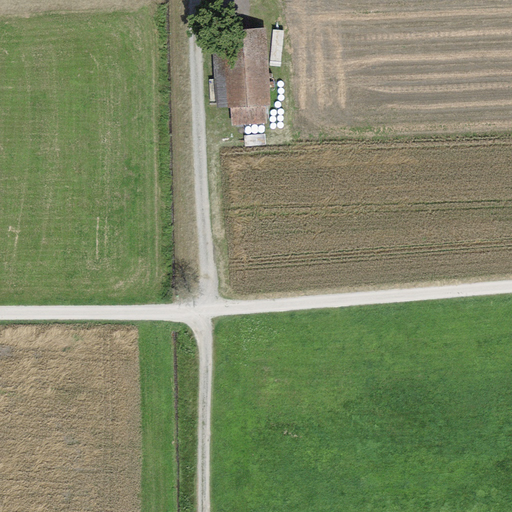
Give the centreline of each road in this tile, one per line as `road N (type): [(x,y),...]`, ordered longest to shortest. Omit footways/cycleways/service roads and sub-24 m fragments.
road 1 (track): [(206,306),(196,0)]
road 2 (track): [(511,284),(206,306)]
road 3 (track): [(206,306),(0,313)]
road 4 (track): [(207,511),(206,306)]
